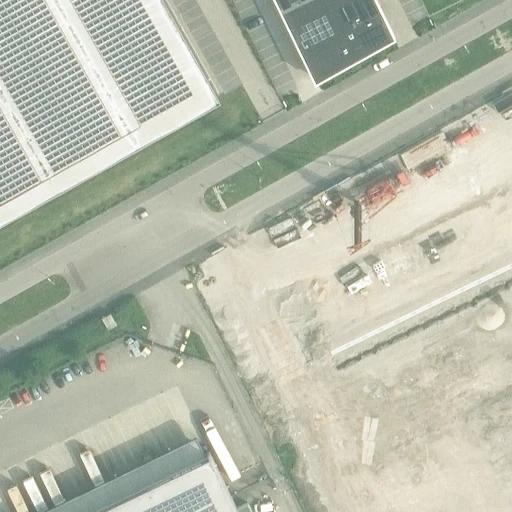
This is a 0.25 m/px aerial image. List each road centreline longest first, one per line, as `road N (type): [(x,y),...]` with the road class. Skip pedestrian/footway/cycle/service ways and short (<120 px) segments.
road 1 (unclassified): [(0,348),(511,70)]
road 2 (unclassified): [(506,10),(0,293)]
